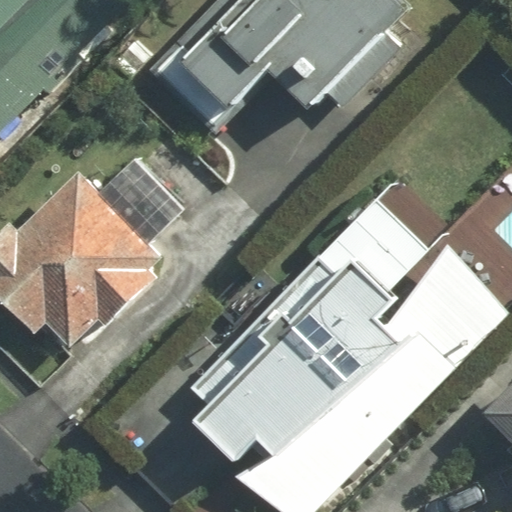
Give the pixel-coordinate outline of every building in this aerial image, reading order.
[(0,0),(0,168),(1,167),(0,166),(0,145),(144,0),(0,0)] [(324,109),(429,0),(256,0),(181,78),(231,125),(284,70),(324,109)] [(188,246),(104,161),(42,222),(32,212),(0,242),(0,275),(53,329),(66,316),(90,342),(122,310),(130,318),(183,266),(175,259),(188,246)] [(511,303),(395,188),(207,378),(227,398),(214,412),(258,455),(271,442),(333,503),(511,322),(511,303)] [(511,395),(503,404),(511,412),(511,395)]
